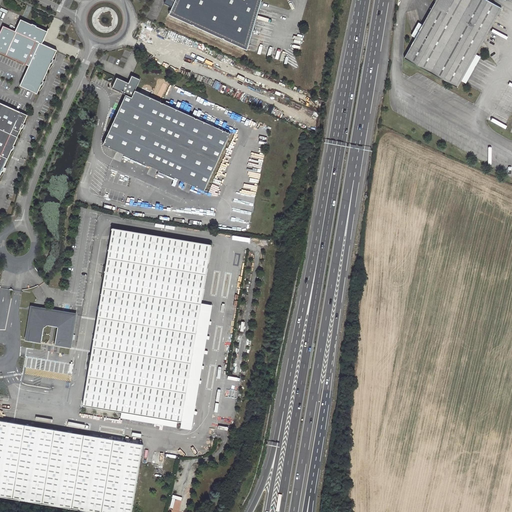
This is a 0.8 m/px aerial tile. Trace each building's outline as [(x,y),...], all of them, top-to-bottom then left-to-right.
[(194,27),(222,40),(222,39),(224,40),(223,41),(243,50),(245,45),(247,46),(261,0),(166,0),(165,5),(173,8),(170,16),(193,27),(194,26),(195,26),(194,27)] [(436,0),(436,2),(405,58),(457,87),(502,8),(487,0),(436,0)] [(31,64),(42,43),(48,31),(37,26),(38,26),(33,23),(33,24),(22,19),(16,31),(4,25),(0,34),(0,51),(27,64),(28,63),(31,64)] [(42,43),(31,64),(30,65),(21,86),(38,93),(42,85),(44,80),(52,63),(54,58),(57,52),(58,50),(42,43)] [(129,83),(117,77),(112,88),(126,95),(103,145),(204,190),(230,133),(197,118),(197,119),(195,118),(196,118),(163,103),(163,104),(162,103),(162,102),(136,90),(141,79),(132,76),(129,83)] [(0,128),(18,137),(22,128),(24,123),(28,115),(0,102),(0,128)] [(0,154),(8,158),(12,150),(14,145),(18,137),(0,128),(0,154)] [(8,158),(0,154),(0,176),(2,171),(5,166),(8,158)] [(112,227),(82,404),(181,420),(210,243),(112,227)] [(31,305),(25,338),(36,340),(42,308),(42,307),(31,305)] [(69,346),(74,313),(42,308),(36,340),(36,341),(40,341),(43,327),(47,324),(57,326),(54,344),(69,346)] [(0,496),(96,511),(131,511),(142,443),(0,419),(0,496)]
